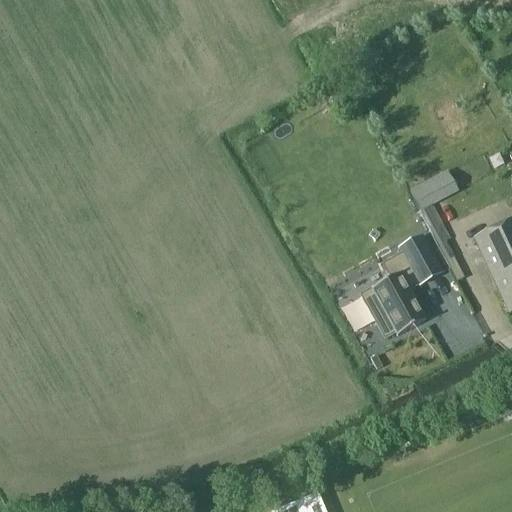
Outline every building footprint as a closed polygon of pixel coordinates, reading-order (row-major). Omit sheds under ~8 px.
[(391,2),(342,24),(399,147),(448,125),(391,2)] [(511,4),(458,27),(511,27),(511,37),(440,67),(447,83),(459,84),(511,62),(511,4)] [(511,92),(473,107),(481,129),(511,117),(511,92)] [(511,134),(465,152),(480,196),(511,184),(511,134)] [(453,258),(438,230),(443,227),(432,207),(420,214),(446,262),(453,258)] [(508,314),(511,312),(511,221),(474,239),(508,314)] [(441,275),(421,238),(399,250),(402,256),(418,286),(419,287),(441,275)] [(418,286),(402,256),(382,266),(390,280),(360,297),(384,340),(395,334),(397,338),(425,322),(408,292),(418,286)] [(324,511),(319,499),(317,495),(276,511),(324,511)]
